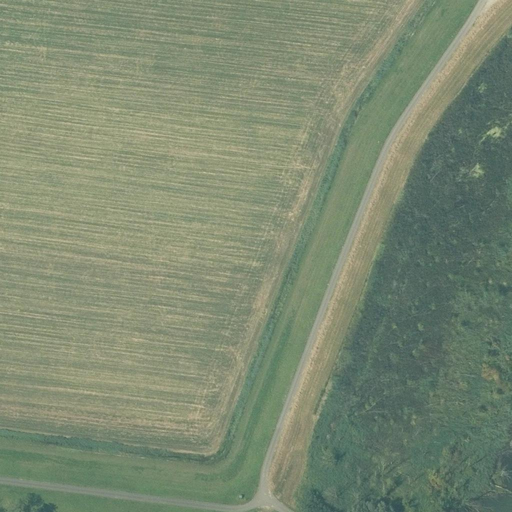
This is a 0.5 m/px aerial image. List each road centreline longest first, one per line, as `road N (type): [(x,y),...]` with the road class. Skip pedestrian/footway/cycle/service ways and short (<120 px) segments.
road 1 (unclassified): [(268,498),(265,476),(279,427),(367,165),(428,70),(488,0)]
road 2 (unclassified): [(268,498),(229,508),(0,480)]
